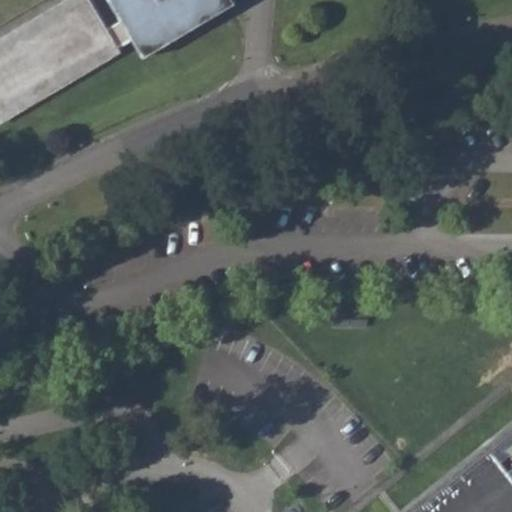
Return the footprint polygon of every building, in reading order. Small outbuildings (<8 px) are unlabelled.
[(126,41),(195,0),(109,0),(120,18),(114,21),(101,29),(84,0),(76,0),(0,44),(0,115),(113,48),(126,41)] [(63,0),(0,37),(0,44),(76,0),(63,0)] [(109,0),(101,0),(114,21),(120,18),(109,0)] [(223,0),(195,0),(126,41),(137,60),(227,6),(223,0)] [(0,123),(117,54),(113,48),(0,115),(0,123)] [(511,511),(511,418),(397,511),(395,511),(511,511)]
